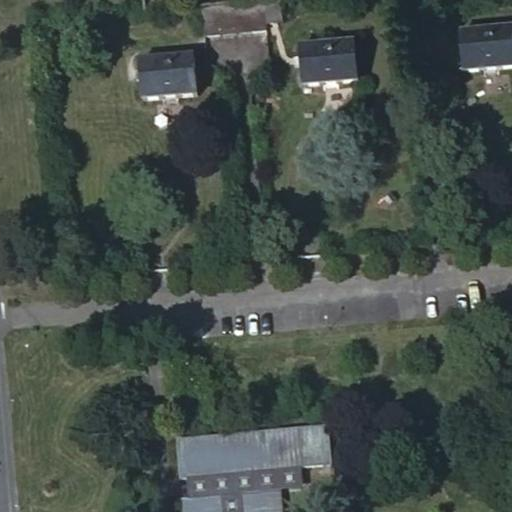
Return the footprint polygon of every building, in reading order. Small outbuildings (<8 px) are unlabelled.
[(280,20),(278,0),(262,2),(264,22),(280,20)] [(441,0),(410,0),(412,16),(443,13),(441,0)] [(262,2),(248,3),(250,30),(259,30),(265,29),(264,22),(262,2)] [(248,3),(232,4),(235,32),(250,30),(248,3)] [(232,4),(217,5),(219,33),(235,32),(232,4)] [(217,5),(202,6),(204,34),(219,33),(217,5)] [(511,26),(459,31),(462,70),(511,65),(511,26)] [(204,34),(206,74),(262,69),(259,30),(250,30),(235,32),(219,33),(204,34)] [(355,41),(299,45),(302,84),(357,79),(355,41)] [(193,54),(138,59),(141,98),(197,92),(193,54)] [(327,423),(176,436),(179,475),(186,475),(278,467),(301,464),(330,462),(327,423)] [(301,464),(278,467),(280,487),(289,487),(303,485),(301,464)] [(280,487),(278,467),(186,475),(188,495),(280,487)] [(181,496),(182,511),(282,511),(280,487),(188,495),(181,496)]
